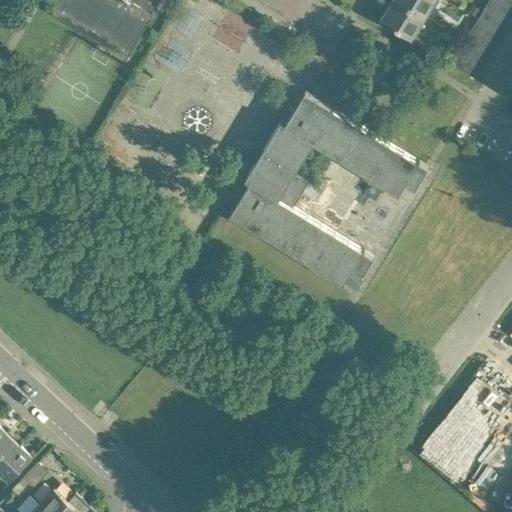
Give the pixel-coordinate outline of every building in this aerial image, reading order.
[(153,10),(159,0),(58,0),(52,10),(126,56),(154,11),(153,10)] [(413,39),(427,16),(400,0),(391,0),(380,19),(413,39)] [(400,0),(427,16),(436,0),(400,0)] [(492,12),(499,1),(498,0),(489,0),(478,18),(486,23),(504,34),(510,23),(492,12)] [(511,8),(511,0),(498,0),(499,1),(511,8)] [(511,20),(511,8),(499,1),(492,12),(510,23),(511,20)] [(479,34),(486,23),(478,18),(465,40),(472,45),(490,56),(497,45),(479,34)] [(497,45),(504,34),(486,23),(479,34),(497,45)] [(466,55),(472,45),(465,40),(451,62),(476,78),(484,66),(466,55)] [(484,66),(490,56),(472,45),(466,55),(484,66)] [(428,165),(425,163),(305,90),(305,89),(285,122),(280,119),(261,151),(254,147),(249,155),(256,159),(245,177),(250,180),(230,213),(344,282),(344,281),(345,282),(357,289),(363,279),(360,277),(360,276),(374,254),(294,205),(302,192),(301,191),(309,177),(296,169),(313,141),(398,192),(405,181),(415,187),(428,165)] [(99,163),(91,158),(84,169),(126,195),(132,184),(124,179),(131,169),(105,153),(99,163)] [(0,452),(15,436),(0,421),(0,452)] [(34,453),(15,436),(0,452),(0,469),(9,479),(34,453)] [(29,492),(43,476),(49,469),(38,459),(18,481),(26,489),(29,492)] [(26,489),(18,481),(13,487),(21,495),(26,489)] [(76,490),(68,500),(54,487),(40,502),(51,511),(92,511),(96,509),(76,490)] [(51,511),(40,502),(31,511),(51,511)]
